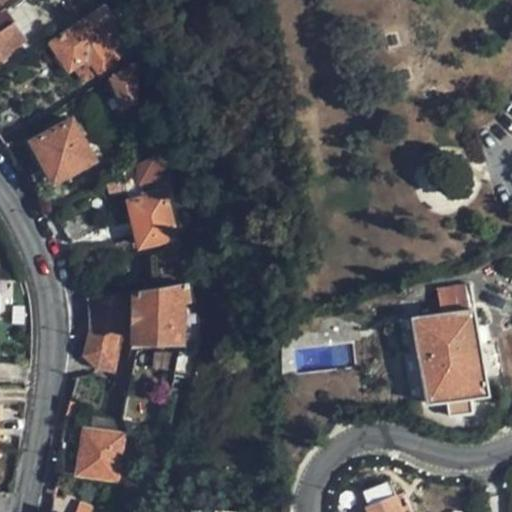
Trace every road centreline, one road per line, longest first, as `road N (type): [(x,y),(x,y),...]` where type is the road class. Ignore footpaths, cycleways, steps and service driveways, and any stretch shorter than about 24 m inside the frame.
road 1 (residential): [(0,191),(35,251),(49,312),(44,391),(19,510)]
road 2 (residential): [(311,511),(310,492),(330,465),(367,453),(485,454),(511,445)]
